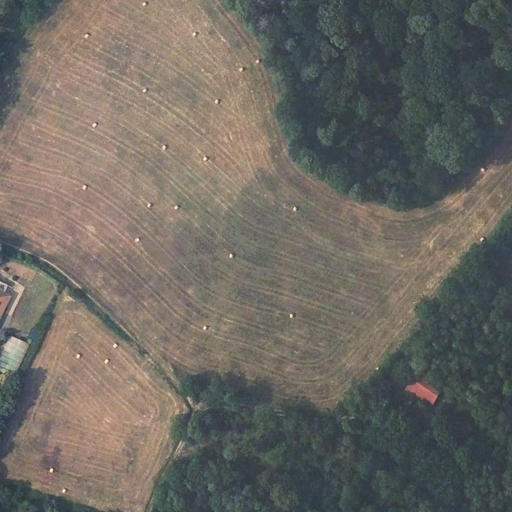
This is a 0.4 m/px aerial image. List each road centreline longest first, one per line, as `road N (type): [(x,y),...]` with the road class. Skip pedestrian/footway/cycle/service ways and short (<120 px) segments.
road 1 (track): [(195,408),(218,399),(335,419),(357,410),(511,241)]
road 2 (track): [(0,242),(57,269),(195,408),(147,511)]
